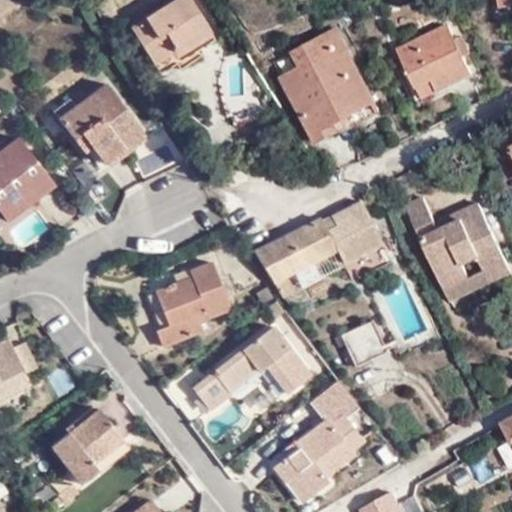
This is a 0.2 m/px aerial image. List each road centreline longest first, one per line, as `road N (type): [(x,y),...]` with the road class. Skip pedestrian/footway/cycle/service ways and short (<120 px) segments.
road 1 (residential): [(53,272),(236,511)]
road 2 (residential): [(249,235),(511,112)]
road 3 (residential): [(53,272),(163,207)]
